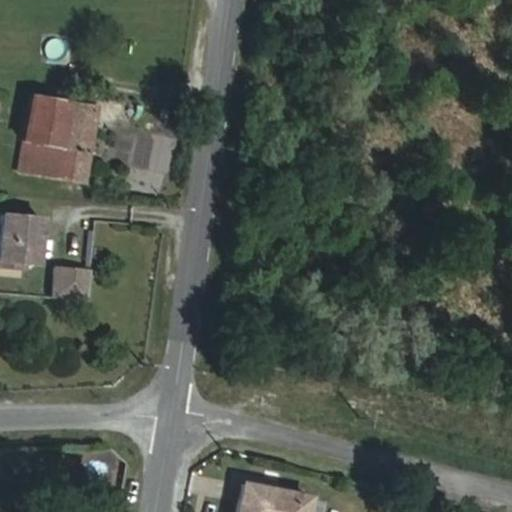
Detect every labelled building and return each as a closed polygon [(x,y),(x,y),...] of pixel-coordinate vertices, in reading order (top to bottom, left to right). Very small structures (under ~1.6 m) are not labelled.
[(59,146),(67,103),(28,96),(21,140),(59,146)] [(82,181),(95,108),(67,103),(59,146),(21,140),(16,170),(82,181)] [(35,264),(37,237),(32,236),(34,216),(0,213),(0,265),(23,268),(23,263),(35,264)] [(85,301),(88,268),(51,265),(49,298),(85,301)] [(304,511),(307,497),(240,483),(234,511),(304,511)]
